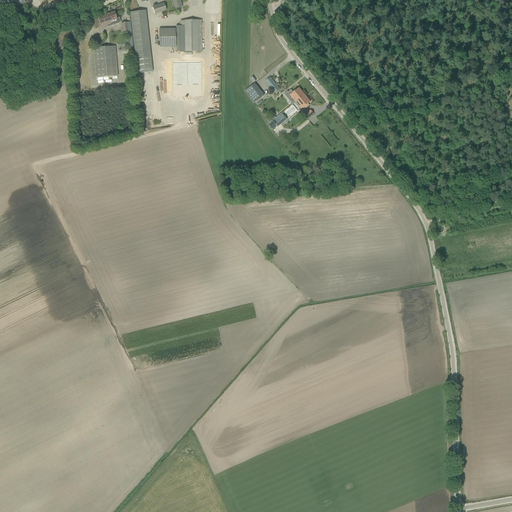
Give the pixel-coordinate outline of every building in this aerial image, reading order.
[(179,0),(141,0),(142,2),(149,0),(171,0),(175,10),(182,7),(179,0)] [(155,14),(166,11),(164,3),(152,7),(155,14)] [(152,72),(146,16),(145,11),(130,13),(137,74),(152,72)] [(118,22),(116,17),(114,12),(92,19),(96,30),(118,22)] [(204,50),(204,20),(180,20),(180,25),(180,28),(180,50),(204,50)] [(175,47),(175,29),(158,29),(158,47),(175,47)] [(115,46),(96,47),(97,79),(116,79),(115,46)] [(192,61),(167,61),(168,96),(193,96),(192,61)] [(272,80),(267,83),(273,90),(277,87),(272,80)] [(264,96),(254,84),(245,91),(254,103),(264,96)] [(287,92),(284,95),(288,99),(288,100),(291,98),(295,102),(304,95),(299,88),(293,93),(291,90),(288,93),(287,92),(288,92),(287,92)] [(295,102),(293,104),(296,107),(298,106),(301,110),(303,108),(304,110),(305,109),(309,105),(308,104),(310,102),(304,95),(295,102)] [(307,113),(304,116),(307,119),(309,117),(313,114),(310,110),(307,113)] [(281,113),(272,121),(273,121),(277,126),(278,127),(287,120),(281,113)] [(273,121),(268,125),(273,130),(277,126),(273,121)]
